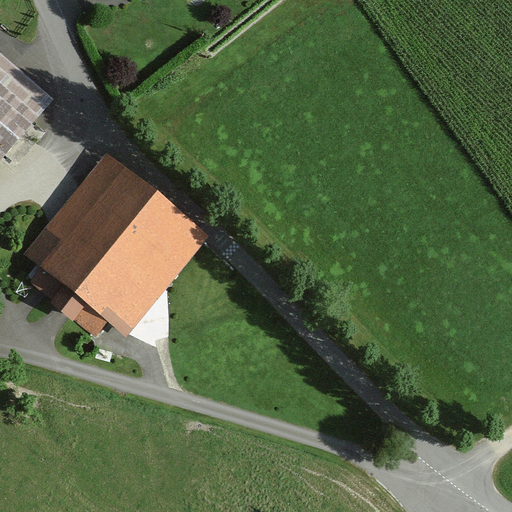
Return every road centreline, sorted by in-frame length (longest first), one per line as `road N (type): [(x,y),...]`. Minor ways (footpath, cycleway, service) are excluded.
road 1 (tertiary): [(501,511),(420,445),(117,142),(44,0)]
road 2 (track): [(0,350),(428,481),(456,476),(511,436)]
